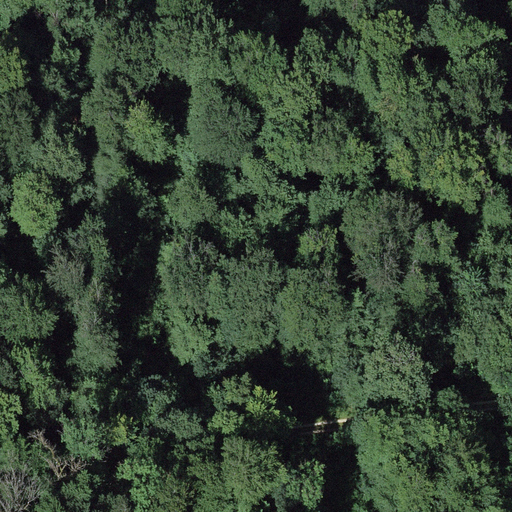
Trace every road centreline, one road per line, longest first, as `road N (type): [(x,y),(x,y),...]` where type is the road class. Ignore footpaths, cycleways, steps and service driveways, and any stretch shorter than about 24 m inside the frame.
road 1 (track): [(511,242),(466,243),(272,194),(0,144)]
road 2 (track): [(511,401),(0,471)]
road 3 (track): [(352,422),(278,403),(0,366)]
